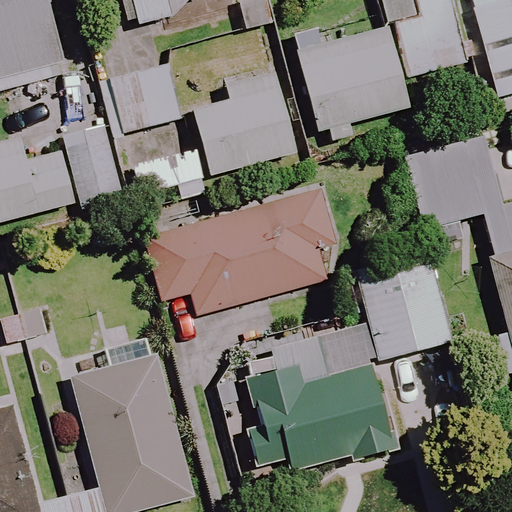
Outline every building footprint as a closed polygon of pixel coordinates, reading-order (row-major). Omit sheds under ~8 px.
[(0,0),(0,82),(58,67),(39,0),(0,0)] [(112,0),(121,32),(171,19),(169,12),(215,0),(112,0)] [(445,0),(412,0),(417,22),(393,28),(400,58),(456,45),(445,0)] [(511,97),(511,0),(471,0),(465,2),(493,103),(511,97)] [(402,111),(381,36),(292,61),(313,136),(402,111)] [(175,123),(161,69),(95,86),(110,141),(175,123)] [(291,157),(270,80),(223,93),(225,103),(187,114),(205,180),(291,157)] [(96,124),(58,133),(78,212),(116,202),(96,124)] [(511,205),(495,210),(474,138),(401,159),(423,234),(475,218),(489,265),(482,267),(502,336),(491,339),(503,380),(511,377),(511,205)] [(21,166),(15,144),(0,147),(0,225),(65,208),(52,158),(21,166)] [(188,152),(127,166),(135,200),(196,185),(188,152)] [(331,247),(316,192),(139,239),(156,306),(185,298),(191,320),(321,285),(312,252),(331,247)] [(441,349),(418,257),(351,274),(373,366),(441,349)] [(45,339),(40,314),(0,322),(0,348),(45,339)] [(239,377),(252,429),(240,432),(251,475),(264,472),(266,482),(388,449),(356,328),(313,339),(288,346),(292,363),(239,377)] [(148,511),(187,502),(150,358),(64,380),(93,493),(63,501),(29,510),(6,414),(0,415),(0,511),(148,511)]
